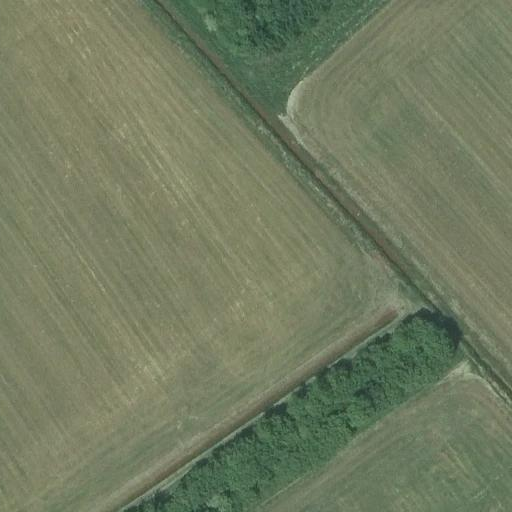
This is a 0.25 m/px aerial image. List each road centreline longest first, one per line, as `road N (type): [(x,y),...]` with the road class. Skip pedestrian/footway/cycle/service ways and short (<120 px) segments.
road 1 (track): [(140,511),(423,313),(137,0)]
road 2 (track): [(511,372),(179,0)]
